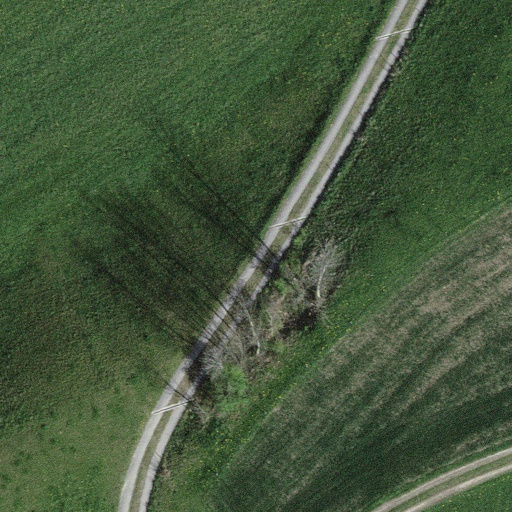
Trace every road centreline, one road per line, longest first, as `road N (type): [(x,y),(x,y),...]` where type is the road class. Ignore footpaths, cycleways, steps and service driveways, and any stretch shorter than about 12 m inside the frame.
road 1 (track): [(403,0),(320,160),(178,391),(127,489),(128,511)]
road 2 (track): [(511,459),(389,511)]
